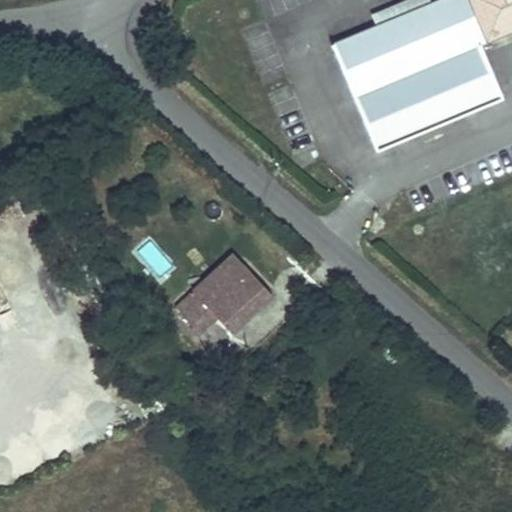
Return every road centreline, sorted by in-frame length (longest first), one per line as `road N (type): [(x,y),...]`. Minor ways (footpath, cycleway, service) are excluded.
road 1 (unclassified): [(511,409),(154,94),(81,5)]
road 2 (unknown): [(388,182),(511,126)]
